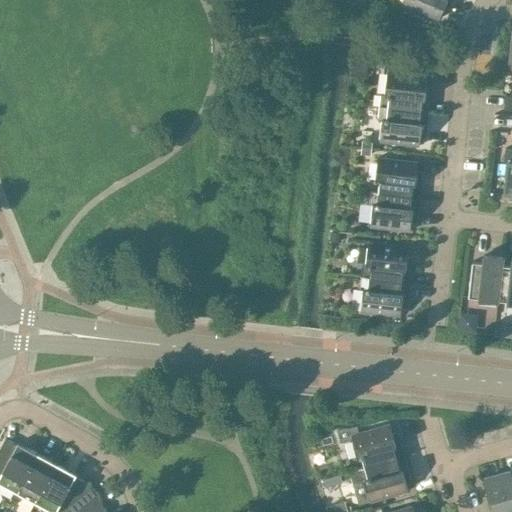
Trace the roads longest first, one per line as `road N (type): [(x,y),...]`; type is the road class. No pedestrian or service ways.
road 1 (unclassified): [(511,383),(0,326)]
road 2 (residential): [(444,219),(460,58),(488,0)]
road 3 (residential): [(135,511),(123,477),(26,411),(1,414)]
